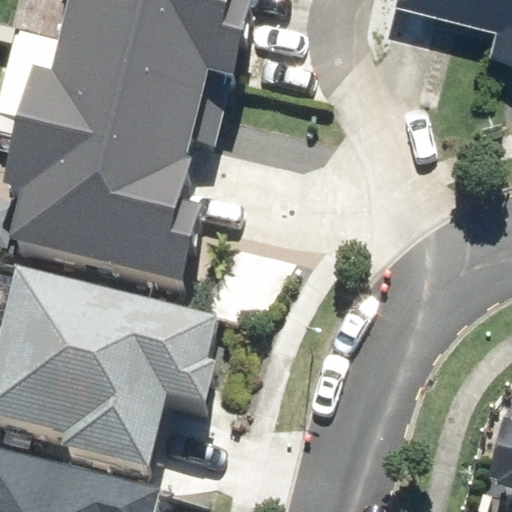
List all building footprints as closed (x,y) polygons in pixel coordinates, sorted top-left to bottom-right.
[(24,258),(202,299),(221,219),(200,214),(213,156),(228,159),(236,125),(221,122),(228,89),(253,94),(272,12),(252,7),(253,0),(91,0),(71,85),(49,80),(19,204),(36,208),(24,258)] [(511,0),(496,0),(511,3),(511,21),(509,33),(511,33),(511,0)] [(78,463),(165,484),(186,413),(226,421),(234,377),(227,376),(236,334),(34,283),(0,416),(0,432),(80,452),(78,463)] [(511,445),(496,507),(511,511),(511,445)] [(0,511),(179,511),(181,505),(0,460),(0,511)]
